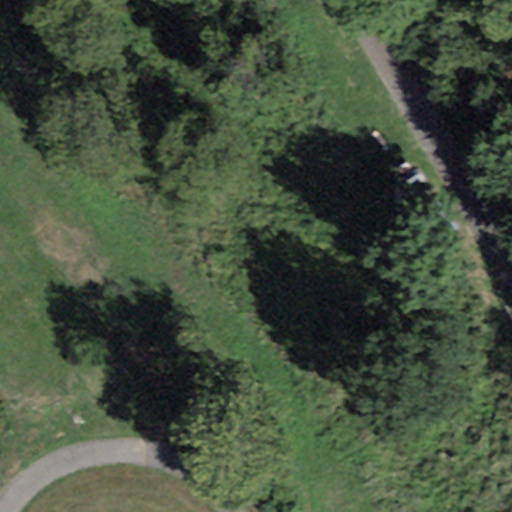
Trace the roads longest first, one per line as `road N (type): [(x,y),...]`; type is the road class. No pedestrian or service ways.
road 1 (unclassified): [(511,253),(357,0)]
road 2 (track): [(226,511),(204,480),(153,454),(115,450),(72,455),(28,476),(2,511)]
